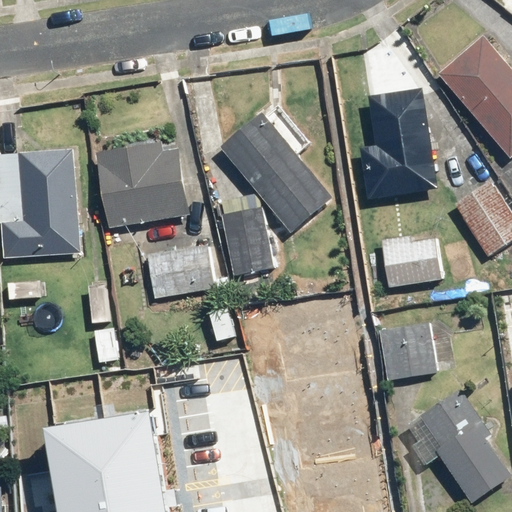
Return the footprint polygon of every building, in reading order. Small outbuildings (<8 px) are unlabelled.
[(511,52),(493,31),(448,71),(511,142),(511,52)] [(434,86),(379,92),(386,145),(369,147),(374,195),(445,187),(440,140),(434,86)] [(254,175),(301,231),(344,195),(308,153),(326,138),(289,95),(229,145),(254,175)] [(190,139),(105,151),(116,226),(201,214),(190,139)] [(90,252),(88,217),(84,146),(31,149),(34,220),(11,221),(13,256),(90,252)] [(511,199),(499,179),(460,203),(495,257),(511,246),(511,199)] [(270,206),(228,214),(239,275),(281,267),(270,206)] [(445,235),(390,241),(395,285),(450,279),(445,235)] [(217,244),(155,253),(161,297),(223,288),(217,244)] [(52,279),(18,278),(18,298),(51,299),(52,279)] [(114,284),(95,287),(98,322),(118,320),(114,284)] [(237,306),(219,309),(226,342),(244,338),(237,306)] [(437,321),(395,326),(401,375),(443,370),(437,321)] [(121,325),(101,328),(106,361),(125,358),(121,325)] [(322,452),(326,503),(384,493),(376,421),(339,381),(295,422),(322,452)] [(511,452),(473,388),(430,414),(482,500),(511,481),(511,452)] [(175,511),(162,415),(54,430),(65,511),(175,511)] [(286,511),(249,434),(200,457),(226,511),(286,511)] [(13,511),(13,482),(0,482),(0,511),(13,511)]
